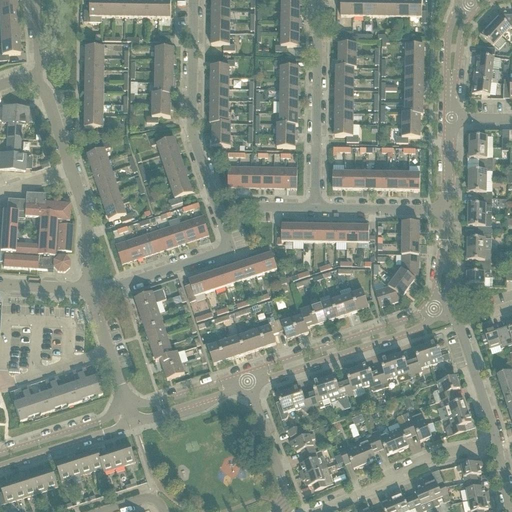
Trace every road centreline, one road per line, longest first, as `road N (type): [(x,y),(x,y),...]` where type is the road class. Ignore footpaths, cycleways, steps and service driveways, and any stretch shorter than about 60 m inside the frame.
road 1 (residential): [(220,218),(191,129),(194,0)]
road 2 (residential): [(315,207),(317,0)]
road 3 (tertiary): [(246,380),(432,311)]
road 4 (residential): [(316,511),(437,453),(496,443)]
road 5 (residential): [(88,290),(222,251),(229,243),(220,218)]
road 6 (residential): [(496,443),(459,324),(432,311)]
road 7 (residential): [(282,509),(280,477),(246,380)]
road 8 (residential): [(131,415),(88,290)]
road 9 (residential): [(447,210),(315,207)]
road 10 (tertiary): [(0,466),(106,434),(118,420)]
road 11 (residential): [(69,166),(86,217),(88,290)]
road 12 (tertiary): [(118,420),(0,453)]
road 13 (tertiary): [(131,415),(246,380)]
